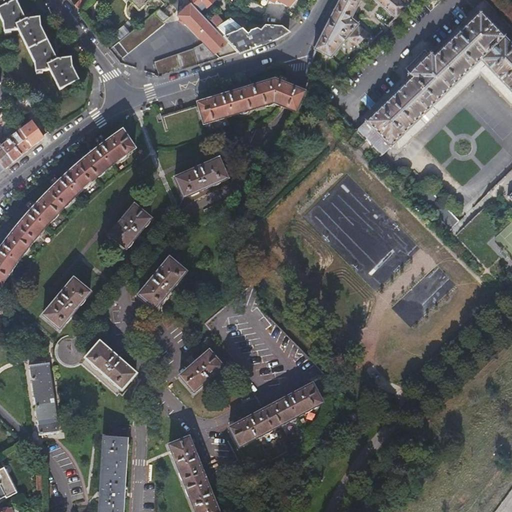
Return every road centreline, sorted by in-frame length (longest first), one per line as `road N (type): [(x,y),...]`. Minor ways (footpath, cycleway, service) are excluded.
road 1 (residential): [(126,103),(301,44),(323,0)]
road 2 (residential): [(126,103),(41,154),(0,190)]
road 3 (residential): [(51,0),(126,103)]
